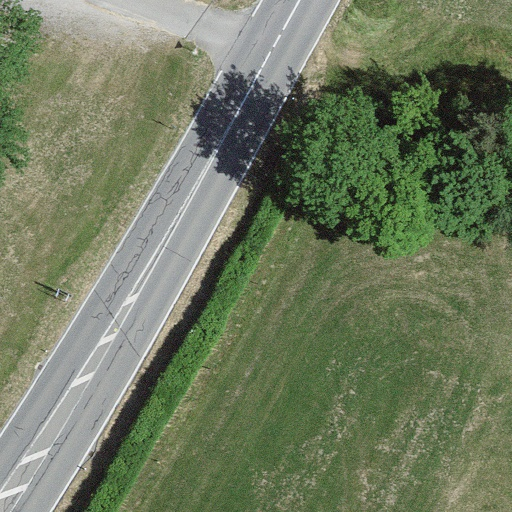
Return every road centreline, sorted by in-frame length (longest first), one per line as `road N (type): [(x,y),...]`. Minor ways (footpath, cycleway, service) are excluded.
road 1 (secondary): [(301,0),(99,362),(3,511)]
road 2 (track): [(127,0),(271,55)]
